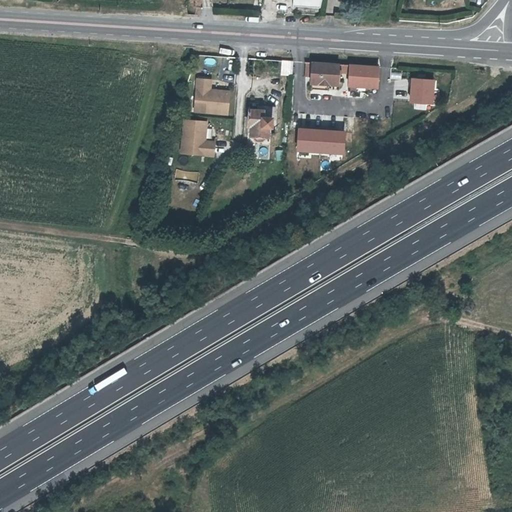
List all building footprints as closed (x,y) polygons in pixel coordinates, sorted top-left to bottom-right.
[(294,76),(295,61),(284,61),(283,75),(294,76)] [(338,86),(341,64),(313,62),(312,84),(338,86)] [(380,67),(352,65),(350,86),(379,87),(380,67)] [(199,81),(196,111),(226,114),(229,112),(231,94),(229,92),(212,90),(213,83),(210,80),(202,79),(199,81)] [(256,139),(258,141),(263,142),(266,140),(266,138),(270,138),(271,129),(273,129),(274,121),(277,121),(278,108),(261,107),(261,104),(252,103),(250,127),(253,127),(252,137),(256,137),(256,139)] [(186,123),(183,153),(213,156),(215,154),(216,145),(214,142),(207,141),(208,125),(206,122),(188,120),(186,123)] [(278,160),(285,159),(285,148),(277,149),(278,160)]
